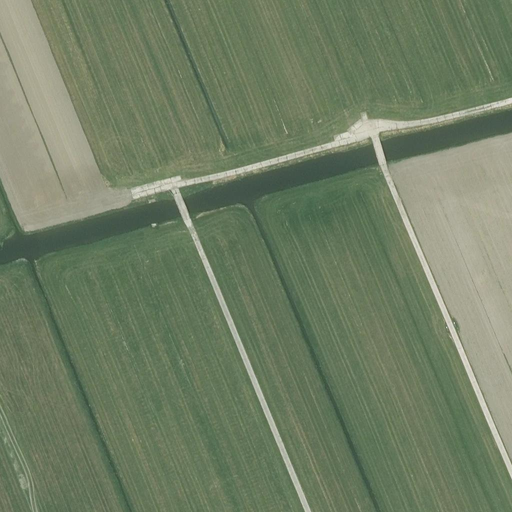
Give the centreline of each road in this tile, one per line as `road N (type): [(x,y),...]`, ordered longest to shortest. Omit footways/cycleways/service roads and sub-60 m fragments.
road 1 (track): [(307,511),(172,185),(333,144),(369,125),(421,123),(511,100)]
road 2 (track): [(511,472),(364,117)]
